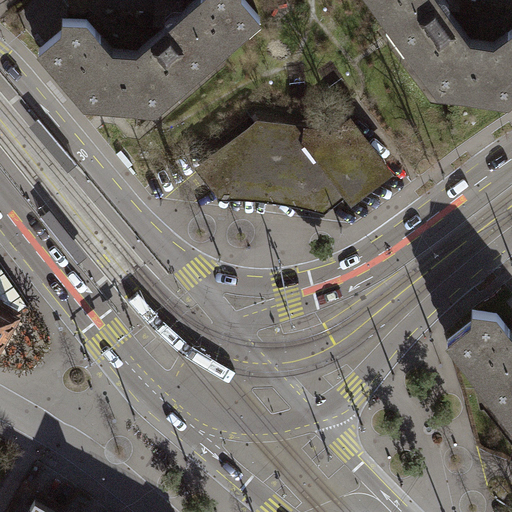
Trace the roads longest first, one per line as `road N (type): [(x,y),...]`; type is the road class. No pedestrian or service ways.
road 1 (tertiary): [(0,199),(182,422)]
road 2 (tertiary): [(189,271),(0,54)]
road 3 (tertiary): [(511,161),(378,260),(277,297)]
road 4 (tertiary): [(314,413),(370,376),(511,237)]
road 5 (unclassified): [(156,511),(93,458),(0,402)]
road 6 (tertiary): [(182,422),(259,428),(314,413)]
road 7 (tertiary): [(182,422),(278,511)]
road 8 (tertiary): [(400,511),(314,413)]
